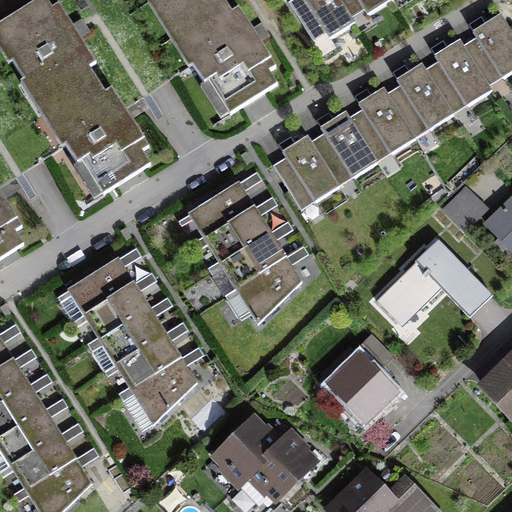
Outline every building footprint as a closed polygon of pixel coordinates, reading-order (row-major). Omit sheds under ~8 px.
[(230,16),(221,2),(219,0),(156,0),(176,31),(230,118),(277,89),(267,73),(275,69),(258,41),(239,11),(230,16)] [(392,1),(392,0),(286,0),(315,47),(354,23),(392,1)] [(104,98),(95,82),(88,72),(98,66),(79,35),(62,9),(54,14),(45,1),(0,28),(0,31),(49,110),(105,199),(151,170),(141,155),(149,150),(130,118),(113,92),(104,98)] [(377,161),(416,137),(453,115),(491,91),(511,78),(511,43),(497,19),(489,24),(461,42),(447,50),(423,65),(408,74),(385,88),(371,97),(346,112),(332,121),(308,136),(292,145),(269,160),(299,209),(338,185),(377,161)] [(261,219),(255,209),(247,196),(239,184),(189,215),(205,240),(221,265),(237,290),(260,325),(301,282),(293,270),(287,259),(278,246),(270,234),(261,219)] [(0,260),(23,247),(13,231),(21,226),(2,196),(0,192),(0,260)] [(464,193),(446,207),(462,227),(479,213),(464,193)] [(511,252),(511,198),(485,225),(511,252)] [(428,238),(367,298),(393,324),(430,287),(460,317),(484,294),(428,238)] [(129,273),(121,260),(70,292),(154,427),(198,383),(189,368),(184,359),(176,347),(168,334),(160,321),(152,310),(145,298),(136,284),(129,273)] [(0,341),(0,450),(39,511),(63,511),(90,484),(84,473),(68,448),(51,422),(36,398),(22,375),(1,343),(0,341)] [(358,350),(320,386),(363,430),(400,394),(358,350)] [(511,355),(482,388),(511,415),(511,355)] [(242,484),(252,474),(269,491),(276,499),(313,463),(289,438),(280,447),(255,422),(218,459),(234,475),(242,484)] [(434,511),(405,481),(389,496),(369,475),(330,511),(329,511),(434,511)]
